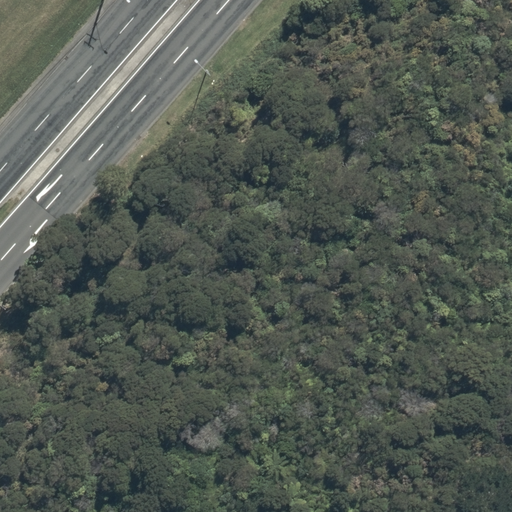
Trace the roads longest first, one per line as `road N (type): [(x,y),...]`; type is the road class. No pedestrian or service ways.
road 1 (secondary): [(214,0),(0,247)]
road 2 (secondary): [(0,156),(138,0)]
